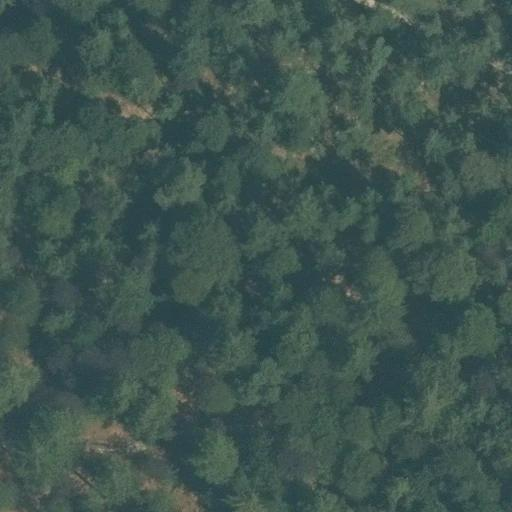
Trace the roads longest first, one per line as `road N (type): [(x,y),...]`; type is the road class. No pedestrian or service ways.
road 1 (track): [(0,440),(199,419),(511,410)]
road 2 (track): [(308,0),(511,97)]
